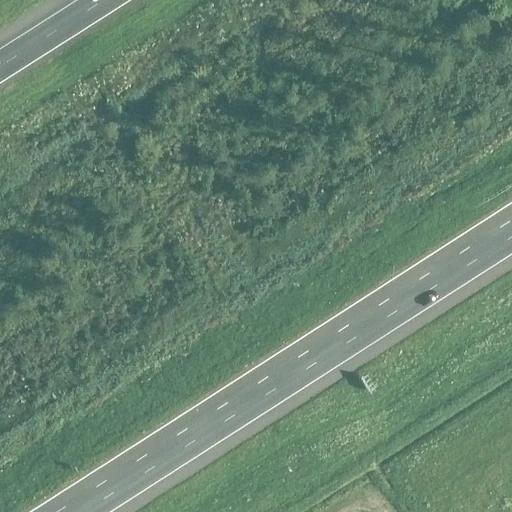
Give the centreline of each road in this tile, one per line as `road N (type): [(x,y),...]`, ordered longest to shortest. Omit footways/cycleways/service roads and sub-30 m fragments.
road 1 (motorway): [(71,511),(511,229)]
road 2 (motorway): [(106,0),(0,67)]
